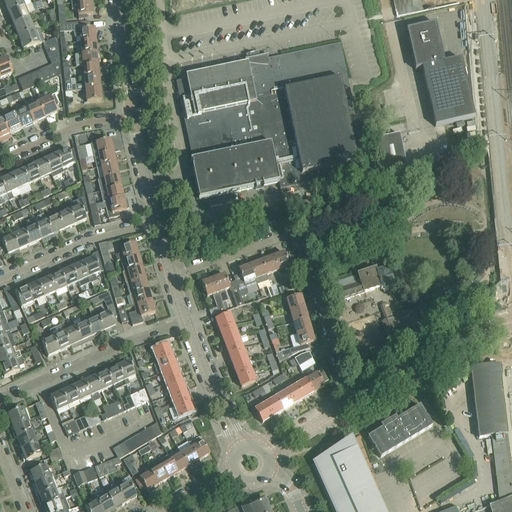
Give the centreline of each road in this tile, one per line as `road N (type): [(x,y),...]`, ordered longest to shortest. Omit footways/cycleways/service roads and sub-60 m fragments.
road 1 (residential): [(171,277),(296,238),(351,401)]
road 2 (residential): [(0,398),(186,321)]
road 3 (unclassified): [(351,401),(441,349),(511,320)]
road 4 (residential): [(156,224),(94,238),(0,279)]
road 5 (residential): [(0,160),(68,128),(131,116)]
road 6 (unclassified): [(412,132),(382,0)]
road 7 (unclassified): [(239,445),(186,321)]
